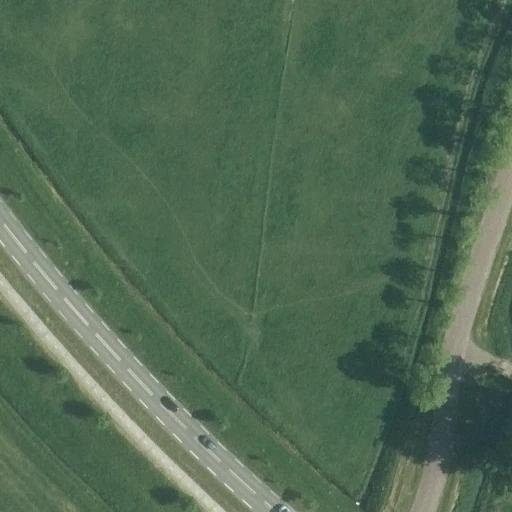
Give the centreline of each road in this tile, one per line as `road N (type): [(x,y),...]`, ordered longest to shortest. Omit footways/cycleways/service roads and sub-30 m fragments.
road 1 (secondary): [(274,511),(163,408),(0,229)]
road 2 (unclassified): [(422,511),(511,193)]
